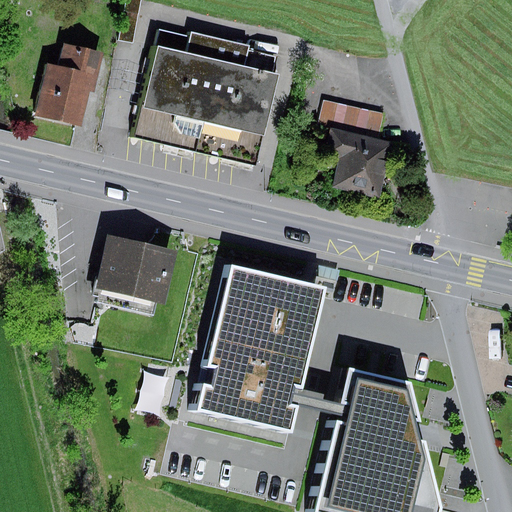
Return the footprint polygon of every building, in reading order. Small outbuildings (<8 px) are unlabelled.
[(139,0),(122,0),(115,41),(131,44),(139,0)] [(146,47),(125,138),(128,139),(175,150),(243,166),(246,166),(271,57),(242,51),(243,46),(184,32),(183,37),(155,30),(151,48),(146,47)] [(96,53),(57,44),(51,66),(39,63),(26,117),(73,128),(82,92),(87,93),(96,53)] [(381,115),(320,100),(314,127),(323,130),(315,166),(330,169),(326,187),(373,198),(386,143),(375,141),(381,115)] [(170,292),(181,247),(114,231),(103,276),(170,292)] [(330,279),(236,258),(203,404),(297,425),(330,279)] [(316,258),(313,271),(333,276),(336,262),(316,258)] [(316,511),(440,511),(441,510),(409,381),(350,368),(316,511)]
